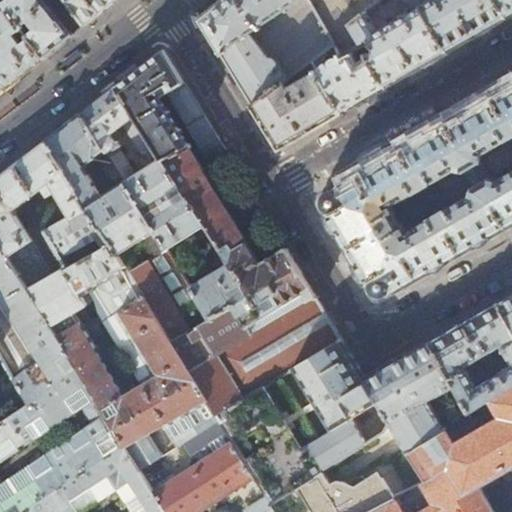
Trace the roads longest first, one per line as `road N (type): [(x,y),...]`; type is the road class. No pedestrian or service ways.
road 1 (residential): [(275,183),(368,340),(511,257)]
road 2 (residential): [(275,183),(511,48)]
road 3 (residential): [(165,5),(0,135)]
road 4 (residential): [(165,5),(275,183)]
